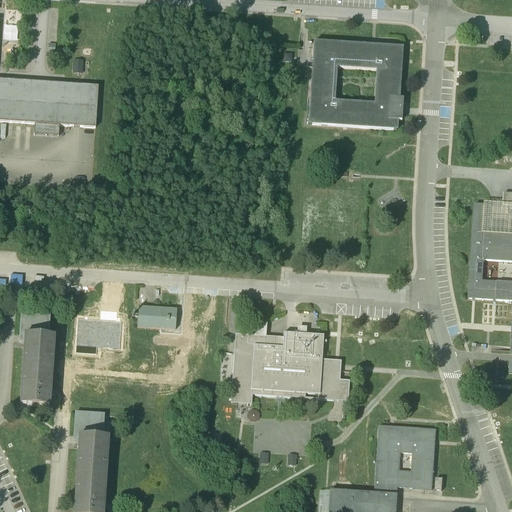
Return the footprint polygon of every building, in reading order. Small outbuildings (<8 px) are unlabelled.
[(340,45),(315,43),(310,127),(334,129),(375,131),(399,133),(405,49),(380,48),(340,45)] [(0,124),(98,131),(101,88),(0,81),(0,124)] [(511,196),(505,196),(504,206),(475,204),(472,261),(471,282),(469,301),(511,303),(511,344),(511,355),(511,363),(511,364),(510,375),(511,374),(511,196)] [(177,311),(140,309),(139,331),(176,332),(177,311)] [(21,340),(17,406),(48,408),(54,339),(47,338),(49,314),(19,312),(17,340),(21,340)] [(252,407),(253,398),(281,399),(320,401),(348,402),(349,382),(340,381),(341,362),(322,361),(323,338),(301,337),(284,336),(283,341),(255,340),(255,338),(234,337),(231,406),(252,407)] [(76,445),(71,511),(101,511),(106,439),(101,439),(103,417),(74,415),(72,444),(76,445)] [(434,492),(437,432),(414,431),(378,429),(376,456),(374,496),(319,493),(318,511),(397,511),(399,497),(399,490),(410,490),(434,492)]
